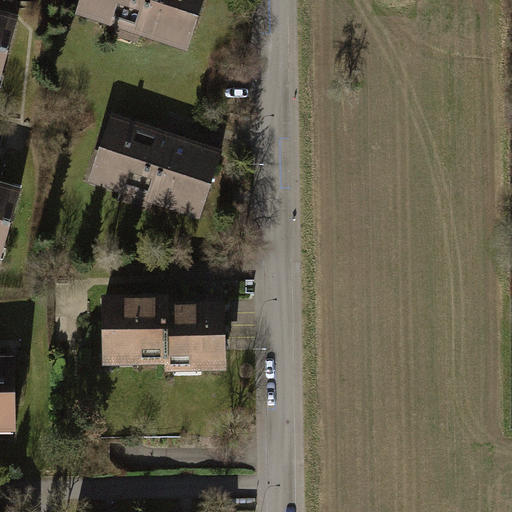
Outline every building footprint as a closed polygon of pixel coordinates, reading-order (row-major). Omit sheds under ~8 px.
[(198,0),(74,0),(71,12),(106,24),(103,34),(132,44),(134,35),(182,51),(198,0)] [(19,18),(0,12),(0,83),(0,84),(19,18)] [(218,151),(107,113),(85,179),(120,191),(117,201),(145,211),(148,202),(196,218),(218,151)] [(22,192),(0,185),(0,259),(2,260),(22,192)] [(164,294),(97,295),(99,364),(162,362),(162,370),(220,369),(219,301),(164,302),(164,294)] [(0,429),(10,430),(8,355),(0,354),(0,429)]
